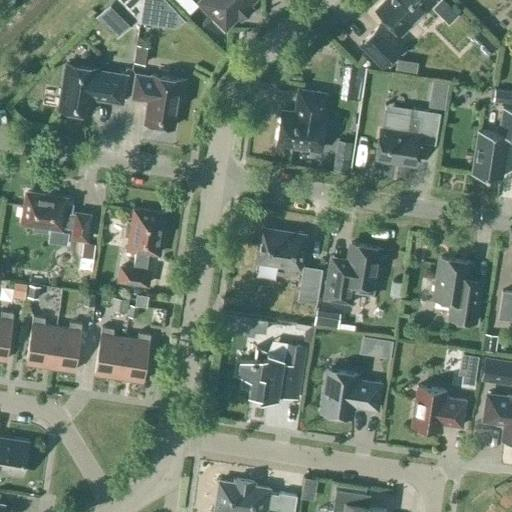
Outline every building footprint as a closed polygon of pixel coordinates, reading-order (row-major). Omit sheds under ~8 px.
[(112,0),(104,9),(123,28),(134,17),(139,18),(141,0),(112,0)] [(141,0),(139,18),(139,20),(159,23),(162,0),(141,0)] [(236,13),(239,16),(249,7),(246,3),(249,0),(201,0),(200,1),(224,25),(236,13)] [(385,0),(376,9),(399,33),(431,0),(385,0)] [(402,47),(379,23),(357,43),(381,67),(402,47)] [(474,28),(464,36),(480,55),(490,47),(474,28)] [(107,61),(129,60),(128,42),(106,43),(107,61)] [(144,62),(147,45),(133,42),(129,60),(144,62)] [(100,96),(100,98),(120,101),(124,75),(104,71),(104,73),(95,71),(96,68),(66,63),(58,108),(88,113),(91,95),(100,96)] [(344,65),(343,95),(358,95),(360,65),(344,65)] [(143,121),(173,126),(177,100),(181,101),(185,79),(151,74),(150,76),(135,73),(131,97),(143,99),(146,103),(143,121)] [(296,112),(281,110),(276,141),(319,148),(324,117),(321,116),(325,92),(297,88),(295,106),(297,106),(296,112)] [(511,90),(494,88),(492,100),(511,103),(511,90)] [(432,96),(430,104),(444,106),(445,98),(432,96)] [(376,157),(414,164),(417,141),(435,144),(440,112),(384,103),(376,157)] [(507,135),(511,135),(511,107),(502,106),(498,132),(477,129),(470,173),(501,177),(507,135)] [(65,198),(25,192),(21,222),(34,224),(34,229),(46,231),(47,226),(61,228),(61,226),(73,228),(72,237),(85,239),(89,215),(75,213),(75,215),(71,214),(73,202),(65,201),(65,198)] [(158,253),(164,213),(133,209),(131,222),(127,221),(125,234),(129,235),(127,248),(135,250),(132,267),(120,266),(118,279),(146,284),(149,270),(145,269),(148,252),(158,253)] [(302,234),(262,228),(257,260),(298,266),(302,234)] [(380,247),(350,242),(347,257),(334,255),(326,299),(348,302),(350,290),(376,295),(381,270),(376,270),(380,247)] [(465,289),(469,261),(440,256),(433,297),(460,301),(458,318),(475,321),(480,291),(465,289)] [(299,298),(314,301),(319,269),(304,267),(299,298)] [(511,291),(501,290),(497,317),(511,319),(511,291)] [(134,304),(145,306),(147,295),(136,293),(134,304)] [(0,358),(5,359),(12,312),(0,310),(0,311),(0,358)] [(317,310),(314,321),(330,326),(334,315),(317,310)] [(49,366),(55,326),(43,324),(44,317),(32,315),(25,362),(49,366)] [(55,326),(49,366),(74,370),(81,322),(69,321),(68,328),(55,326)] [(118,377),(124,336),(112,335),(113,327),(101,326),(93,373),(118,377)] [(124,336),(118,377),(142,381),(149,333),(137,331),(136,338),(124,336)] [(384,339),(381,354),(389,356),(391,340),(384,339)] [(239,358),(237,372),(250,378),(248,390),(260,394),(259,400),(277,398),(277,394),(297,397),(305,345),(285,342),(283,358),(255,346),(254,357),(239,358)] [(511,355),(484,351),(480,376),(510,381),(511,367),(511,355)] [(462,354),(459,373),(464,373),(462,382),(474,383),(478,356),(462,354)] [(358,405),(376,408),(380,382),(356,379),(357,373),(327,369),(321,410),(350,414),(352,403),(359,404),(358,405)] [(410,424),(439,428),(440,422),(461,425),(465,399),(444,396),(445,389),(417,385),(410,424)] [(486,393),(482,419),(498,421),(498,419),(505,420),(502,438),(511,439),(511,395),(508,395),(508,396),(486,393)] [(0,470),(22,474),(27,442),(0,437),(0,470)] [(234,482),(218,479),(213,510),(225,511),(264,511),(265,509),(275,510),(275,511),(293,511),(296,494),(278,492),(278,493),(268,492),(269,487),(253,485),(253,481),(234,478),(234,482)] [(331,511),(385,511),(386,508),(363,505),(365,493),(335,489),(331,511)]
